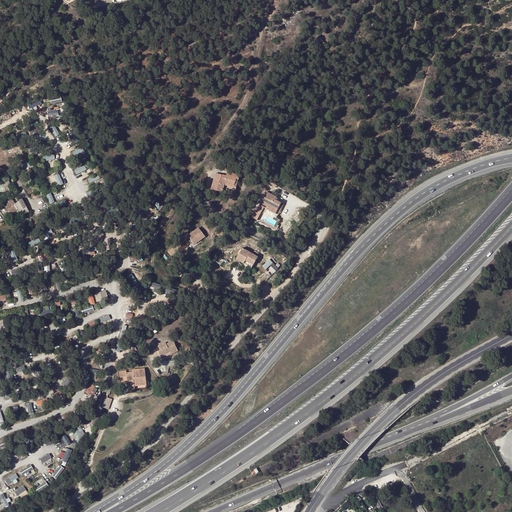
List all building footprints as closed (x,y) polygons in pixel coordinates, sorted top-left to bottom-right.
[(29,109),(42,104),(40,98),(27,103),(29,109)] [(29,124),(31,132),(38,130),(36,122),(29,124)] [(54,124),(50,127),(56,137),(61,134),(54,124)] [(77,130),(72,132),(74,135),(70,137),(73,144),(81,141),(77,130)] [(75,170),(77,175),(88,169),(85,164),(75,170)] [(226,176),(215,173),(211,189),(222,192),(224,185),(225,184),(234,186),(236,179),(239,180),(240,175),(228,171),(226,176)] [(57,185),(63,184),(60,173),(54,174),(57,185)] [(88,178),(90,183),(100,179),(98,174),(88,178)] [(239,180),(236,179),(234,186),(225,184),(224,185),(236,188),(239,180)] [(46,194),(50,203),(55,200),(51,192),(46,194)] [(277,197),(266,192),(260,203),(267,207),(266,209),(275,214),(281,203),(277,201),(275,200),(276,198),(277,197)] [(10,202),(3,208),(9,216),(17,210),(21,216),(28,212),(22,200),(15,204),(12,199),(9,202),(10,202)] [(284,205),(281,203),(275,214),(278,215),(284,205)] [(51,228),(42,232),(44,237),(53,232),(51,228)] [(207,237),(201,228),(190,236),(196,245),(207,237)] [(257,257),(242,248),(235,258),(243,263),(245,260),(253,265),(257,257)] [(14,249),(9,251),(14,262),(18,260),(14,249)] [(263,265),(272,273),(279,267),(269,258),(263,265)] [(21,289),(16,291),(20,302),(24,300),(21,289)] [(109,314),(98,318),(100,325),(111,321),(109,314)] [(122,352),(124,342),(118,340),(116,351),(122,352)] [(165,342),(158,346),(160,350),(154,353),(158,361),(161,359),(161,358),(170,353),(171,355),(178,351),(173,341),(166,344),(165,342)] [(132,372),(126,373),(128,390),(133,389),(133,387),(135,386),(141,386),(140,379),(146,378),(145,369),(132,370),(132,372)] [(86,391),(94,396),(99,388),(91,383),(86,391)] [(82,428),(74,431),(78,439),(85,436),(82,428)] [(68,461),(72,450),(67,448),(66,452),(61,450),(58,458),(68,461)] [(43,463),(52,457),(49,453),(40,458),(43,463)] [(23,477),(34,470),(31,464),(19,471),(23,477)] [(52,475),(56,479),(65,469),(61,465),(52,475)] [(7,484),(19,478),(16,473),(5,479),(7,484)] [(35,488),(38,492),(49,485),(46,481),(35,488)] [(20,498),(29,493),(24,486),(16,491),(20,498)]
